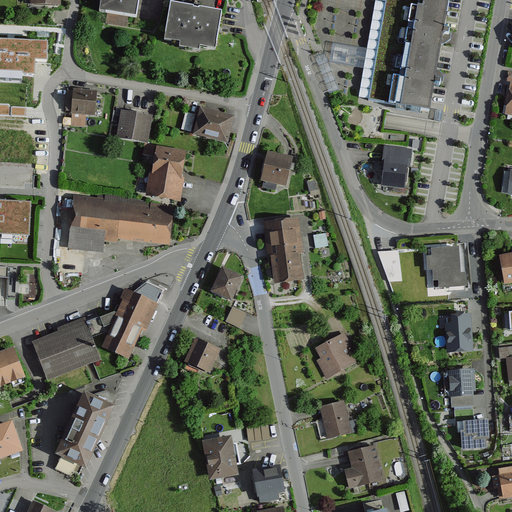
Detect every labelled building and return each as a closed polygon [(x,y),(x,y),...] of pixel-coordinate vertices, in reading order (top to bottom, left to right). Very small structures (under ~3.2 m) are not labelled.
[(60,0),(31,0),(31,7),(60,9),(60,0)] [(139,0),(101,0),(99,14),(136,20),(139,0)] [(430,115),(448,0),(370,0),(375,1),(358,98),(368,100),(368,102),(388,105),(388,106),(400,108),(400,110),(430,115)] [(194,9),(170,5),(164,43),(179,45),(179,50),(199,54),(200,49),(215,51),(222,14),(199,10),(199,11),(194,11),(194,9)] [(47,61),(48,42),(0,39),(0,71),(34,73),(35,61),(47,61)] [(96,93),(73,91),(72,115),(95,116),(96,93)] [(0,103),(0,114),(26,116),(26,104),(0,103)] [(227,141),(233,116),(201,107),(194,132),(227,141)] [(194,114),(186,112),(182,129),(190,131),(194,114)] [(148,144),(152,118),(121,113),(116,138),(148,144)] [(179,201),(187,154),(156,148),(147,196),(179,201)] [(412,152),(384,148),(382,162),(387,163),(383,188),(406,191),(412,152)] [(291,158),(269,153),(263,179),(285,184),(291,158)] [(168,249),(173,209),(74,198),(68,251),(103,255),(104,242),(168,249)] [(29,207),(0,203),(0,239),(28,241),(29,207)] [(296,220),(268,223),(276,282),(303,279),(296,220)] [(314,233),(316,246),(329,245),(327,231),(314,233)] [(471,247),(429,249),(431,290),(474,288),(473,271),(462,272),(461,262),(471,262),(471,247)] [(511,254),(501,256),(506,282),(511,281),(511,254)] [(230,301),(241,279),(222,269),(211,292),(230,301)] [(129,363),(153,306),(125,294),(100,350),(129,363)] [(226,320),(240,326),(246,311),(233,305),(226,320)] [(470,316),(445,318),(447,354),(473,352),(470,316)] [(86,324),(33,345),(48,383),(101,363),(86,324)] [(345,333),(315,349),(321,360),(317,362),(327,380),(361,361),(345,333)] [(220,352),(195,341),(185,364),(209,375),(220,352)] [(0,390),(25,380),(13,350),(0,355),(0,390)] [(473,372),(450,374),(451,399),(474,398),(473,372)] [(84,470),(113,408),(83,395),(55,457),(84,470)] [(343,404),(320,410),(327,439),(350,433),(343,404)] [(472,409),(456,411),(456,421),(463,420),(464,430),(460,431),(462,450),(488,447),(488,439),(491,439),(489,420),(473,421),(472,409)] [(11,425),(0,429),(0,462),(22,454),(11,425)] [(248,428),(249,441),(269,438),(268,426),(248,428)] [(230,438),(205,443),(211,477),(236,473),(230,438)] [(373,446),(348,453),(352,470),(345,472),(350,490),(382,481),(373,446)] [(254,471),(258,495),(283,490),(279,467),(254,471)] [(511,468),(499,471),(504,499),(511,497),(511,468)] [(54,511),(32,502),(28,511),(54,511)]
